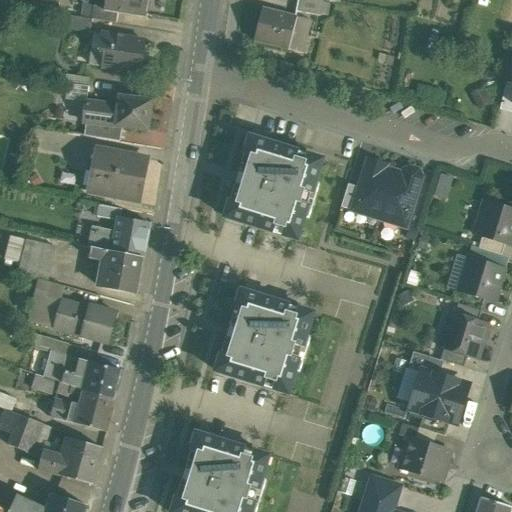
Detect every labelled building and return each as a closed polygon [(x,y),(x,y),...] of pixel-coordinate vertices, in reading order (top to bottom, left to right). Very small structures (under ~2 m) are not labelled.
[(106,0),(105,10),(104,12),(146,18),(148,0),(106,0)] [(323,1),(318,0),(298,0),(296,12),(320,16),(323,1)] [(52,3),(35,1),(34,11),(57,15),(59,3),(53,2),(52,3)] [(105,10),(94,8),(92,21),(114,25),(116,14),(104,12),(105,10)] [(296,18),(262,9),(254,42),(288,50),(296,18)] [(92,21),(71,18),(68,32),(90,35),(92,21)] [(145,44),(101,37),(98,53),(104,54),(102,70),(140,75),(145,44)] [(511,85),(507,84),(500,111),(511,114),(511,85)] [(120,99),(119,109),(86,105),(84,124),(87,124),(123,129),(149,132),(153,103),(120,99)] [(123,129),(87,124),(85,137),(121,143),(123,129)] [(325,164),(248,142),(226,218),(304,240),(325,164)] [(149,162),(94,151),(86,191),(141,202),(149,162)] [(379,220),(394,172),(386,170),(387,167),(369,162),(360,190),(353,212),(379,220)] [(433,184),(451,189),(456,172),(438,167),(433,184)] [(394,172),(379,220),(406,228),(422,178),(418,172),(409,169),(403,172),(402,175),(394,172)] [(342,208),(353,212),(360,190),(349,187),(342,208)] [(511,211),(484,203),(474,236),(482,238),(505,245),(511,247),(511,211)] [(109,208),(96,205),(93,217),(107,220),(109,208)] [(149,225),(120,220),(115,254),(143,259),(149,225)] [(110,239),(95,235),(91,250),(107,253),(110,239)] [(505,245),(482,238),(478,250),(501,257),(505,245)] [(56,249),(27,242),(18,275),(47,283),(56,249)] [(107,253),(91,250),(89,260),(106,265),(108,254),(107,253)] [(115,254),(108,253),(108,254),(106,265),(102,290),(136,297),(143,259),(115,254)] [(505,271),(467,259),(462,277),(466,278),(462,292),(457,291),(457,292),(495,304),(505,271)] [(316,315),(239,294),(218,372),(295,393),(316,315)] [(97,313),(61,302),(53,330),(108,346),(117,315),(98,309),(97,313)] [(480,312),(458,305),(454,316),(477,323),(480,312)] [(454,316),(450,315),(444,333),(448,334),(444,348),(440,346),(439,348),(467,357),(478,360),(488,327),(477,323),(454,316)] [(467,357),(444,350),(440,361),(443,362),(463,368),(467,357)] [(65,356),(50,352),(43,377),(59,383),(63,367),(65,356)] [(440,362),(413,353),(407,370),(421,374),(421,372),(439,378),(443,362),(440,361),(440,362)] [(89,364),(79,361),(76,376),(79,377),(76,389),(83,391),(89,364)] [(123,372),(89,364),(83,391),(84,391),(84,392),(116,400),(123,372)] [(76,376),(67,373),(63,367),(59,383),(71,387),(76,389),(79,377),(76,376)] [(439,378),(421,372),(421,374),(408,414),(422,418),(423,415),(450,423),(455,425),(467,387),(439,378)] [(43,377),(36,375),(31,390),(55,397),(59,383),(43,377)] [(76,389),(71,387),(69,395),(82,399),(84,392),(84,391),(83,391),(76,389)] [(116,400),(84,392),(82,399),(80,407),(75,424),(107,432),(116,400)] [(16,401),(0,394),(0,408),(5,411),(11,413),(16,401)] [(80,407),(72,404),(70,409),(67,421),(75,424),(80,407)] [(70,409),(53,405),(50,417),(67,421),(70,409)] [(11,413),(5,411),(0,424),(0,430),(12,435),(20,417),(11,413)] [(450,423),(423,415),(422,418),(418,430),(445,438),(450,423)] [(39,424),(20,417),(12,435),(8,446),(27,454),(39,424)] [(256,511),(272,458),(195,436),(173,511),(256,511)] [(450,452),(410,439),(400,471),(440,483),(450,452)] [(103,450),(70,441),(65,458),(59,476),(92,485),(103,450)] [(65,458),(44,453),(44,454),(42,460),(39,471),(59,476),(65,458)] [(398,511),(405,490),(372,480),(362,511),(398,511)] [(10,511),(17,497),(6,492),(0,504),(0,509),(5,511),(10,511)] [(83,511),(86,506),(52,496),(46,511),(83,511)] [(33,504),(17,497),(10,511),(37,511),(32,509),(33,504)] [(511,511),(511,509),(511,508),(481,499),(476,511),(511,511)]
